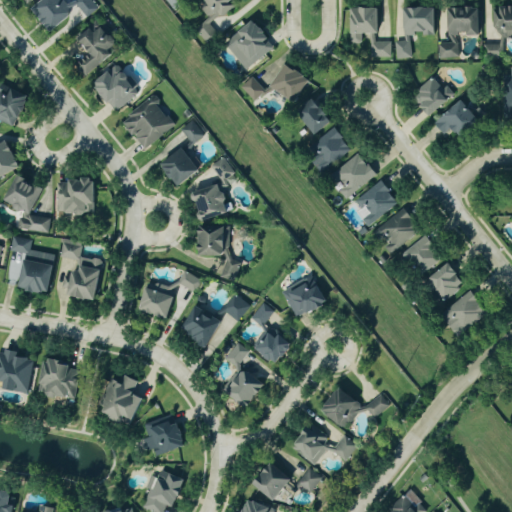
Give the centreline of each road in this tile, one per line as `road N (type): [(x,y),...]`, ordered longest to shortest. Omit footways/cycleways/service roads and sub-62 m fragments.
road 1 (residential): [(0,22),(127,187),(131,240),(109,337)]
road 2 (residential): [(208,511),(223,445),(211,409),(183,373),(133,343),(0,316)]
road 3 (tertiary): [(511,337),(455,385),(354,511)]
road 4 (residential): [(366,98),(511,282)]
road 5 (residential): [(223,445),(266,433),(332,351)]
road 6 (residential): [(90,133),(62,156),(39,152),(41,129),(68,107)]
